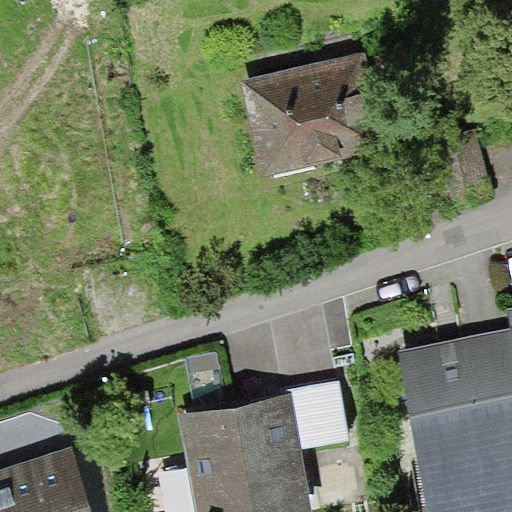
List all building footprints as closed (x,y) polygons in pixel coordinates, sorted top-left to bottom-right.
[(356,53),(238,77),(261,192),(379,168),(356,53)] [(487,138),(431,153),(447,214),(503,199),(487,138)] [(502,334),(397,352),(425,511),(483,511),(511,507),(511,298),(496,301),(502,334)] [(332,390),(167,416),(174,459),(146,464),(153,511),(299,511),(290,452),(340,444),(332,390)] [(84,511),(69,448),(0,465),(0,511),(84,511)]
